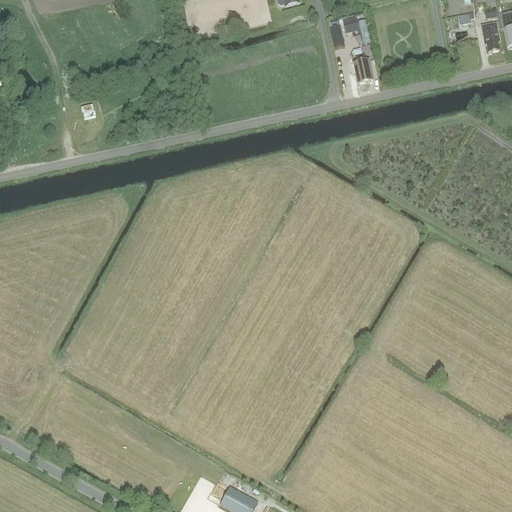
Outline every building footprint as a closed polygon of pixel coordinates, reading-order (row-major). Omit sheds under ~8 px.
[(300,4),(299,0),(276,0),(277,4),(278,5),(279,6),(280,7),(282,8),(284,7),(285,9),(300,4)] [(460,13),(460,6),(469,5),(469,0),(449,0),(450,14),(460,13)] [(496,11),(485,13),(486,22),(497,20),(496,11)] [(470,15),(458,17),(460,29),(471,27),(470,15)] [(357,20),(343,23),(346,34),(359,31),(357,20)] [(511,23),(503,25),(507,51),(511,49),(511,23)] [(488,55),(500,53),(499,45),(500,44),(497,26),(482,28),(486,47),(487,47),(488,55)] [(330,31),(334,51),(345,48),(341,29),(330,31)] [(364,44),(371,42),(369,35),(362,37),(364,44)] [(369,62),(353,65),(358,86),(374,82),(369,62)] [(80,109),(83,121),(96,117),(93,105),(80,109)] [(220,507),(229,511),(253,511),(258,504),(230,489),(220,507)]
